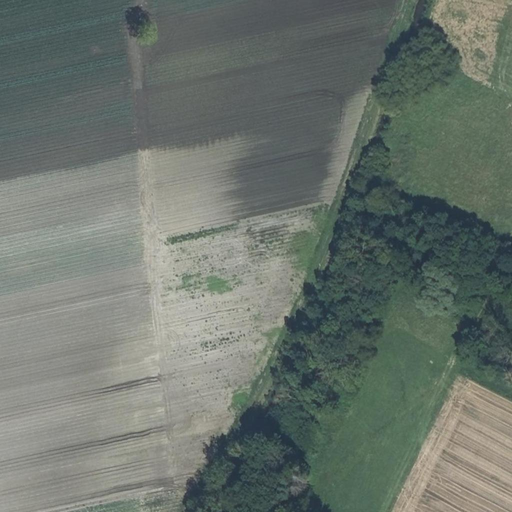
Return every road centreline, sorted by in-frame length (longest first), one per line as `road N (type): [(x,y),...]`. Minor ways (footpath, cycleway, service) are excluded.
road 1 (track): [(193,511),(299,324),(409,0)]
road 2 (track): [(382,511),(511,250)]
